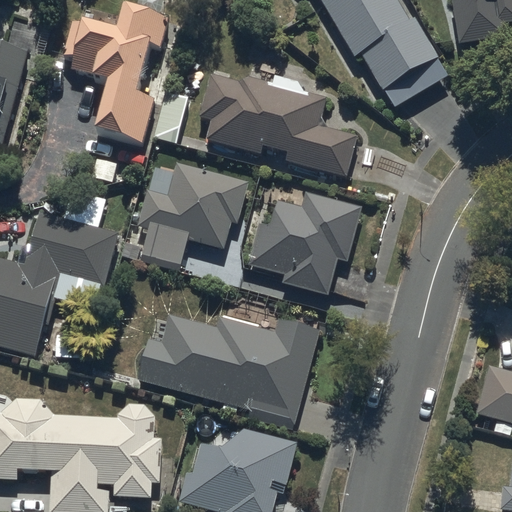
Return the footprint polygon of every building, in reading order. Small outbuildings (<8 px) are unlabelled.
[(3,0),(0,0),(0,143),(2,144),(26,50),(5,43),(14,14),(28,19),(31,9),(3,0)] [(72,69),(107,77),(95,124),(146,138),(157,97),(138,92),(151,42),(165,46),(175,12),(130,0),(125,0),(119,26),(83,16),(81,23),(72,21),(63,54),(75,58),(72,69)] [(412,16),(401,0),(321,0),(356,55),(360,52),(396,108),(449,75),(438,58),(441,56),(415,14),(412,16)] [(511,0),(450,0),(457,41),(506,33),(504,22),(511,20),(511,0)] [(288,150),(285,158),(346,175),(357,135),(319,125),(327,98),(304,91),(298,81),(274,74),(272,82),(242,74),(240,81),(212,73),(200,116),(210,119),(205,137),(260,152),(262,143),(288,150)] [(120,165),(97,158),(91,176),(114,183),(120,165)] [(249,180),(176,161),(173,171),(153,166),(137,225),(147,228),(140,255),(179,265),(187,237),(224,247),(231,223),(237,224),(249,180)] [(284,274),(281,282),(328,294),(338,257),(348,260),(363,206),(308,191),(303,207),(276,199),(269,225),(261,223),(249,264),(284,274)] [(118,236),(38,213),(23,266),(0,259),(0,348),(33,358),(42,326),(46,327),(54,297),(71,302),(77,284),(103,291),(118,236)] [(162,341),(149,337),(138,378),(249,407),(246,416),(295,428),(321,329),(277,317),(274,329),(220,316),(218,326),(169,313),(162,341)] [(475,412),(498,418),(495,430),(510,434),(511,427),(511,371),(488,365),(475,412)] [(16,398),(0,412),(0,478),(19,480),(20,466),(51,468),(49,511),(110,511),(111,495),(151,497),(152,483),(160,483),(161,437),(154,436),(155,415),(146,404),(129,402),(117,412),(117,417),(53,413),(40,398),(16,398)] [(215,511),(270,511),(276,491),(283,494),(297,443),(243,428),(222,444),(201,443),(192,471),(188,469),(178,500),(215,511)] [(511,511),(511,467),(510,486),(502,486),(499,508),(505,509),(505,511),(511,511)]
